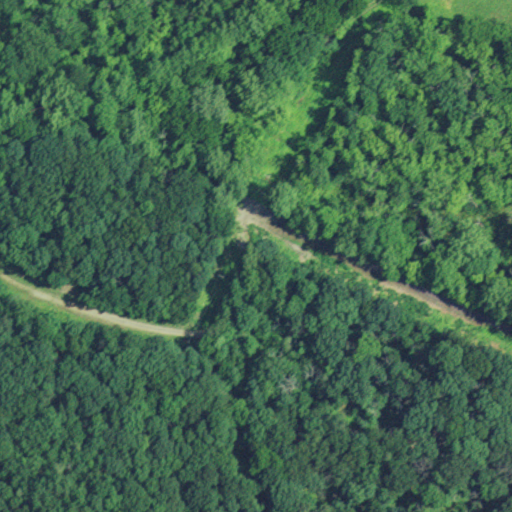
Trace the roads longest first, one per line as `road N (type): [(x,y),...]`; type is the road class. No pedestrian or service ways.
road 1 (residential): [(0,274),(108,322),(214,332),(246,306),(250,289),(240,201)]
road 2 (residential): [(240,201),(511,327)]
